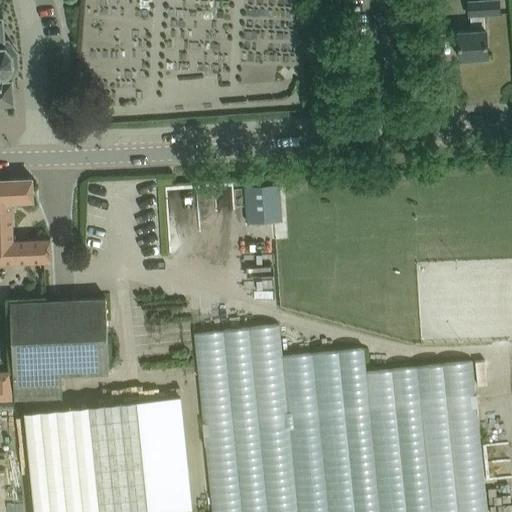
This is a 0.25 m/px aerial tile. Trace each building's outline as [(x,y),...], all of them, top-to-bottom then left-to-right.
[(497,0),(486,0),(467,1),(468,15),(470,15),(471,30),(457,31),(459,59),(462,58),(462,60),(472,60),(472,58),(487,57),(485,29),(483,29),(482,14),(498,13),(497,0)] [(18,67),(17,53),(8,39),(4,40),(3,17),(0,17),(0,104),(13,104),(12,80),(18,67)] [(32,200),(31,178),(0,179),(0,262),(51,261),(50,239),(13,241),(11,201),(32,200)] [(272,185),(244,187),(247,223),(275,221),(272,185)] [(108,372),(105,305),(105,297),(9,301),(13,400),(62,398),(61,374),(108,372)] [(279,325),(193,333),(209,511),(490,511),(477,363),(364,373),(362,348),(282,356),(279,325)] [(147,511),(137,400),(24,411),(34,511),(147,511)]
